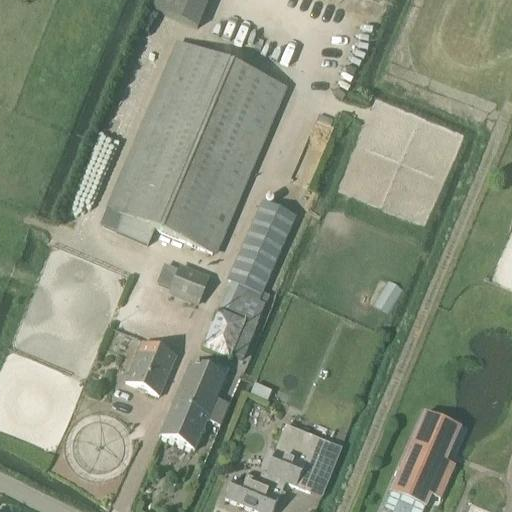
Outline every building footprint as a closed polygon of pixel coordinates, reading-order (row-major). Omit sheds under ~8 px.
[(177,45),(107,213),(121,219),(153,232),(211,256),(281,88),(177,45)] [(235,295),(226,291),(218,312),(256,328),(264,309),(266,310),(270,299),(259,295),(293,219),(260,204),(225,282),(237,288),(235,295)] [(153,232),(121,219),(115,235),(147,248),(153,232)] [(195,306),(205,280),(178,269),(168,296),(195,306)] [(375,281),(364,306),(379,313),(390,288),(375,281)] [(201,350),(228,361),(229,359),(244,364),(255,334),(241,329),(242,326),(215,315),(201,350)] [(158,400),(175,359),(142,345),(125,386),(158,400)] [(212,375),(190,365),(159,439),(193,454),(206,423),(220,429),(229,407),(215,401),(224,380),(228,370),(216,366),(212,375)] [(423,416),(390,493),(425,509),(458,432),(423,416)] [(242,486),(233,482),(224,502),(247,511),(272,511),(277,502),(282,504),(285,497),(280,495),(284,486),(309,496),(328,449),(323,447),(285,431),(267,476),(260,478),(257,486),(244,480),(242,486)]
